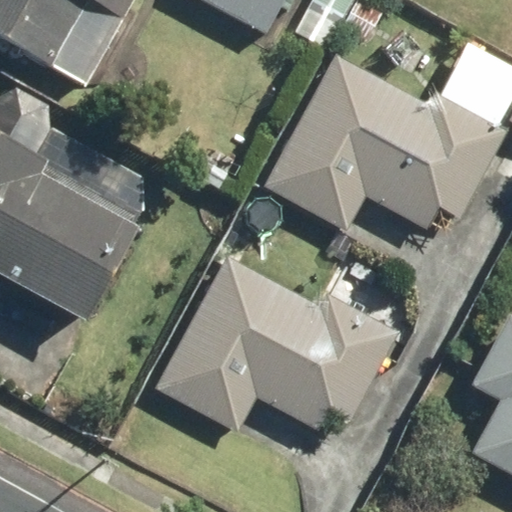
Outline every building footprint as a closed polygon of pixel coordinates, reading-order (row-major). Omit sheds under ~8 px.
[(0,0),(0,40),(87,90),(137,0),(0,0)] [(287,0),(197,0),(267,38),(287,0)] [(356,0),(314,0),(312,5),(346,22),(356,0)] [(474,38),(441,98),(496,128),(511,99),(511,58),(506,55),(474,38)] [(336,59),(265,190),(348,235),(367,200),(427,233),(438,211),(460,223),(508,136),(438,98),(431,111),(336,59)] [(0,280),(88,328),(140,234),(42,182),(48,169),(36,163),(51,133),(49,109),(16,92),(0,100),(0,280)] [(229,262),(157,393),(238,436),(257,401),(319,434),(330,413),(352,424),(400,336),(329,298),(322,312),(229,262)] [(511,320),(472,390),(501,406),(473,458),(511,479),(511,320)]
